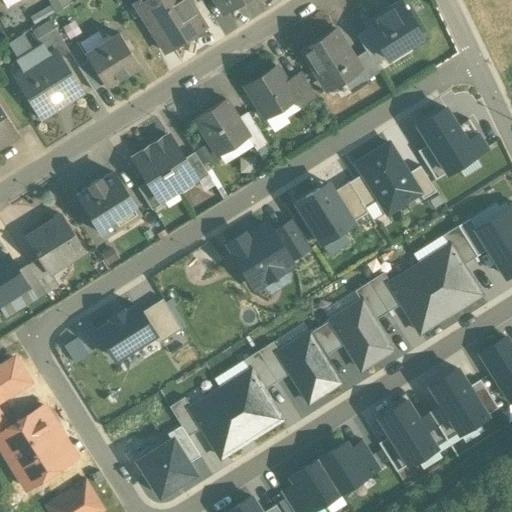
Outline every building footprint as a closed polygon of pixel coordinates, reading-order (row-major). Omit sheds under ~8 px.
[(156,20),(146,3),(147,2),(146,0),(140,0),(135,3),(148,25),(156,20)] [(150,0),(147,2),(146,3),(156,20),(169,41),(172,45),(203,27),(186,0),(150,0)] [(244,0),(215,0),(216,1),(223,13),(244,0)] [(156,20),(148,25),(135,3),(131,6),(157,48),(169,41),(156,20)] [(400,3),(364,26),(367,30),(379,49),(382,54),(383,56),(406,41),(409,45),(421,38),(400,3)] [(36,39),(47,55),(54,51),(58,58),(68,52),(53,28),(36,39)] [(334,29),(300,51),(316,77),(320,74),(328,86),(340,79),(343,83),(359,73),(361,72),(353,58),(334,29)] [(379,49),(367,30),(356,37),(365,51),(368,56),(379,49)] [(139,66),(119,34),(85,55),(88,61),(103,84),(105,88),(139,66)] [(406,41),(383,56),(390,66),(425,43),(421,38),(409,45),(406,41)] [(368,56),(371,62),(382,54),(379,49),(368,56)] [(47,55),(15,75),(40,115),(66,99),(68,101),(80,94),(62,63),(58,58),(54,51),(47,55)] [(365,51),(353,58),(361,72),(359,73),(367,85),(381,76),(371,62),(368,56),(365,51)] [(72,57),(68,52),(58,58),(62,63),(72,57)] [(88,61),(78,67),(93,90),(103,84),(88,61)] [(276,68),(245,87),(264,118),(293,100),(295,99),(286,84),(276,68)] [(367,85),(359,73),(343,83),(339,85),(350,102),(370,90),(367,85)] [(301,75),(286,84),(295,99),(293,100),(298,109),(316,98),(301,75)] [(237,119),(225,100),(194,119),(217,157),(247,138),(244,132),(245,132),(237,119)] [(0,107),(0,144),(17,134),(0,107)] [(476,133),(465,140),(456,126),(444,108),(417,125),(429,143),(447,173),(474,155),(486,148),(476,133)] [(261,136),(247,113),(237,119),(245,132),(244,132),(247,138),(250,143),(261,136)] [(465,140),(476,133),(468,119),(456,126),(465,140)] [(168,135),(131,157),(146,181),(148,181),(158,197),(192,176),(182,160),(183,159),(175,148),(168,135)] [(183,159),(193,153),(185,142),(175,148),(183,159)] [(435,180),(447,173),(429,143),(417,151),(435,180)] [(388,144),(357,164),(363,173),(378,198),(387,212),(419,193),(406,173),(388,144)] [(193,153),(183,159),(182,160),(192,176),(196,182),(207,175),(193,153)] [(419,193),(423,199),(435,191),(419,165),(406,173),(419,193)] [(363,173),(349,182),(364,207),(378,198),(363,173)] [(111,174),(100,181),(99,179),(87,186),(88,188),(77,195),(103,236),(138,215),(111,174)] [(158,197),(148,181),(146,181),(137,188),(151,210),(162,204),(158,197)] [(364,207),(349,182),(334,192),(352,223),(368,213),(364,207)] [(327,183),(296,203),(320,243),(352,223),(334,192),(327,183)] [(511,206),(501,213),(511,230),(511,206)] [(488,249),(506,276),(511,271),(511,230),(501,213),(476,230),(488,249)] [(61,217),(25,239),(38,260),(44,270),(47,269),(49,273),(83,252),(61,217)] [(457,227),(476,256),(488,249),(476,230),(470,219),(457,227)] [(271,233),(290,262),(311,250),(292,220),(271,233)] [(271,233),(267,226),(245,239),(243,235),(227,245),(254,288),(291,265),(290,262),(271,233)] [(442,237),(448,247),(449,246),(462,266),(476,256),(457,227),(442,237)] [(419,265),(450,314),(480,294),(462,266),(449,246),(448,247),(419,265)] [(109,251),(101,256),(107,266),(115,261),(109,251)] [(9,256),(0,261),(0,304),(27,288),(28,287),(18,271),(9,256)] [(44,270),(38,260),(28,265),(46,293),(57,286),(49,273),(47,269),(44,270)] [(46,293),(28,265),(18,271),(28,287),(27,288),(35,300),(46,293)] [(419,265),(390,283),(389,284),(401,304),(419,333),(450,314),(419,265)] [(388,312),(401,304),(389,284),(390,283),(384,273),(369,282),(388,312)] [(374,321),(388,312),(369,282),(354,291),(360,301),(362,300),(374,321)] [(154,335),(153,336),(158,344),(181,330),(163,299),(140,313),(154,335)] [(330,321),(344,344),(360,370),(393,349),(374,321),(362,300),(360,301),(330,321)] [(111,322),(97,330),(115,359),(153,336),(154,335),(140,313),(136,306),(124,313),(123,310),(109,318),(111,322)] [(319,327),(334,350),(344,344),(330,321),(319,327)] [(310,334),(324,356),(334,350),(319,327),(310,334)] [(278,352),(277,353),(290,374),(308,402),(341,383),(324,356),(310,334),(278,352)] [(509,401),(511,398),(511,346),(507,338),(480,354),(509,401)] [(272,342),(257,351),(277,382),(290,374),(277,353),(278,352),(272,342)] [(277,382),(257,351),(243,361),(249,371),(250,370),(263,390),(277,382)] [(13,359),(0,367),(0,447),(5,456),(10,453),(20,470),(26,466),(36,482),(76,458),(44,406),(8,429),(0,416),(0,400),(28,383),(13,359)] [(456,369),(429,386),(441,405),(458,434),(486,416),(468,388),(456,369)] [(219,390),(250,439),(281,420),(263,390),(250,370),(249,371),(219,390)] [(481,381),(468,388),(486,416),(498,409),(481,381)] [(202,428),(221,458),(250,439),(219,390),(191,408),(190,409),(202,428)] [(188,437),(202,428),(190,409),(191,408),(184,398),(169,407),(181,426),(188,437)] [(406,401),(378,418),(390,437),(408,465),(435,448),(417,420),(406,401)] [(441,405),(429,413),(446,441),(458,434),(441,405)] [(429,413),(417,420),(435,448),(446,441),(429,413)] [(172,439),(187,464),(199,456),(188,437),(181,426),(167,435),(171,440),(172,439)] [(390,437),(379,444),(396,472),(408,465),(390,437)] [(137,461),(158,495),(194,474),(187,464),(172,439),(171,440),(137,461)] [(350,450),(366,476),(379,468),(363,443),(350,450)] [(366,476),(350,450),(346,444),(318,461),(338,493),(366,476)] [(295,484),(311,510),(338,493),(318,461),(291,478),(295,484)] [(48,511),(102,511),(105,510),(86,479),(43,505),(48,511)] [(307,511),(311,510),(295,484),(281,492),(293,511),(307,511)] [(264,511),(254,494),(225,511),(264,511)]
